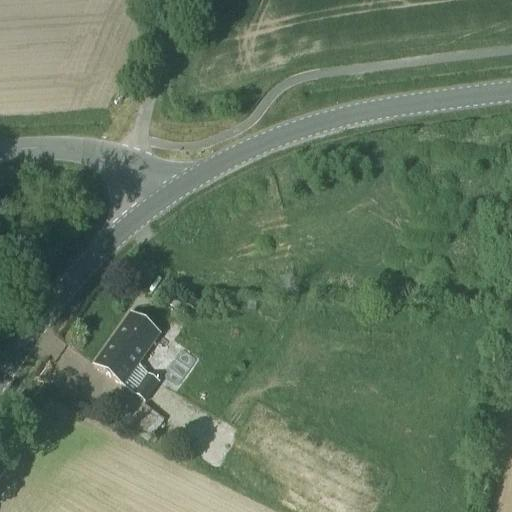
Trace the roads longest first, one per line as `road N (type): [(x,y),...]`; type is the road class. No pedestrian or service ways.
road 1 (tertiary): [(157,204),(241,156),(332,121),(511,93)]
road 2 (tertiary): [(157,204),(84,268),(0,383)]
road 3 (unclassified): [(123,167),(192,0)]
road 4 (tertiary): [(0,149),(88,152),(123,167)]
